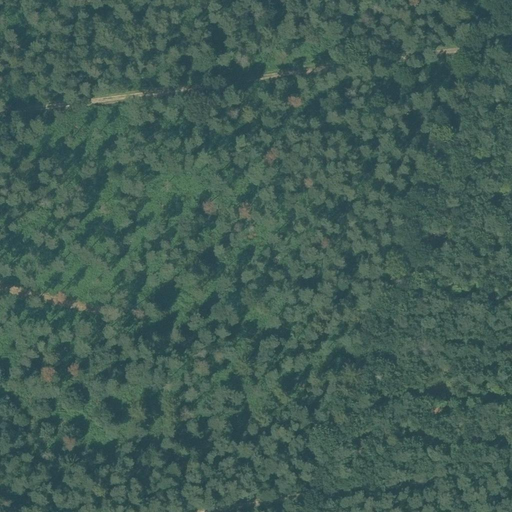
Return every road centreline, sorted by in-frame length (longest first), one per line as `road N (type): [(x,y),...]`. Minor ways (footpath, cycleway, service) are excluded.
road 1 (track): [(307,495),(508,0)]
road 2 (unknown): [(511,36),(0,113)]
road 3 (track): [(207,511),(511,468)]
